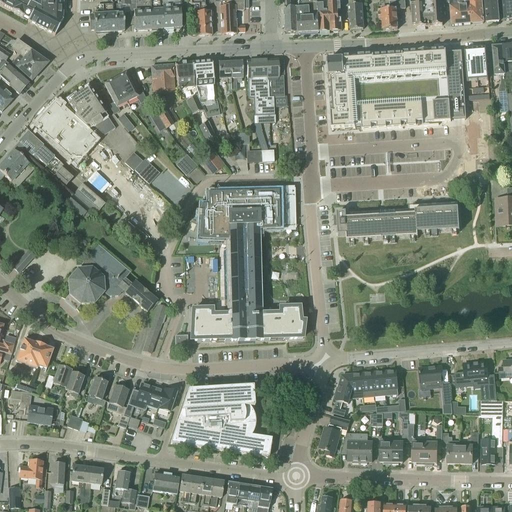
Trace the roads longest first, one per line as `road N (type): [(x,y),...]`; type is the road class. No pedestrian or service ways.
road 1 (residential): [(323,361),(181,370),(133,363),(43,322),(0,283)]
road 2 (residential): [(323,361),(304,47)]
road 3 (residential): [(294,479),(0,443)]
road 4 (residential): [(511,483),(294,479)]
road 5 (tertiary): [(511,32),(304,47)]
road 6 (tertiary): [(78,60),(270,49)]
road 7 (residential): [(323,361),(511,342)]
road 8 (residential): [(294,479),(323,361)]
